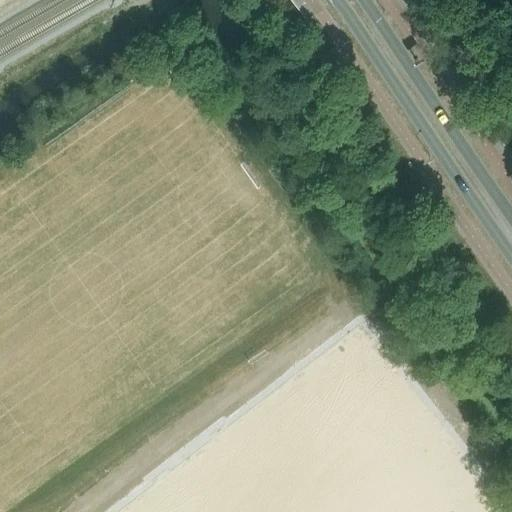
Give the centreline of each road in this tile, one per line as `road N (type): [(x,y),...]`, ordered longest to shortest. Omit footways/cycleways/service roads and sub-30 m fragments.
road 1 (primary): [(336,0),(511,257)]
road 2 (primary): [(511,217),(363,0)]
